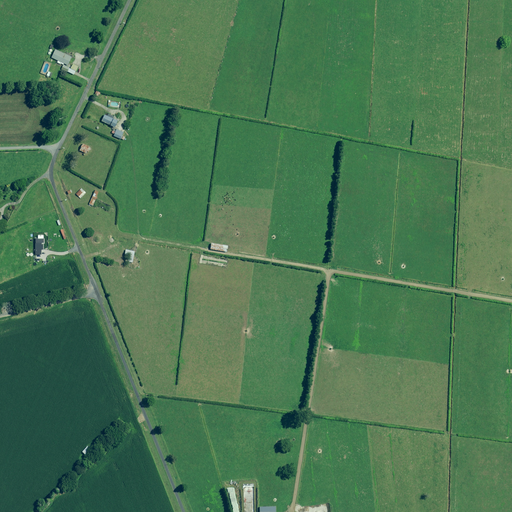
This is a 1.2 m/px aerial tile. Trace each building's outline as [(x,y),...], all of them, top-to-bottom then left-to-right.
[(72,58),(56,50),(52,58),(59,61),(58,63),(64,66),(65,64),(68,66),(72,58)] [(75,76),(79,67),(73,64),(71,68),(64,65),(62,70),(75,76)] [(119,121),(106,114),(102,121),(116,128),(119,121)] [(124,132),(117,129),(116,131),(113,129),(112,133),(115,135),(114,136),(121,140),(124,132)] [(91,147),(83,143),(80,150),(87,154),(91,147)] [(87,193),(82,189),(76,194),(81,199),(87,193)] [(228,246),(212,243),(211,250),(227,253),(228,246)] [(136,252),(126,250),(125,255),(130,256),(129,262),(133,263),(136,252)] [(91,450),(88,446),(83,452),(86,455),(91,450)]
